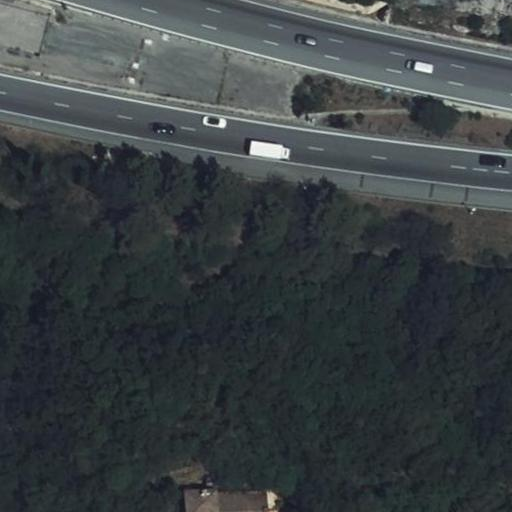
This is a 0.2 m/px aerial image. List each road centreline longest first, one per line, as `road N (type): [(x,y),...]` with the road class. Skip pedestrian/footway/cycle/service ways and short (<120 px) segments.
road 1 (motorway): [(0,92),(216,132),(511,171)]
road 2 (motorway): [(511,85),(151,0)]
